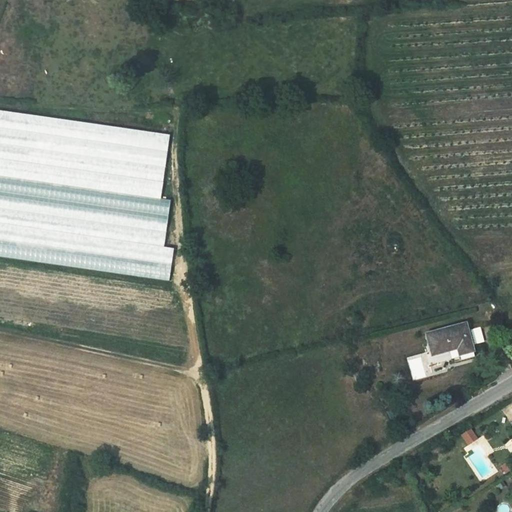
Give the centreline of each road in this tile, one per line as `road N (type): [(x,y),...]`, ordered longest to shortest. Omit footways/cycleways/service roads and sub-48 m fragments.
road 1 (track): [(203,511),(209,456),(180,276),(173,115),(0,103)]
road 2 (residential): [(318,511),(347,477),(511,381)]
